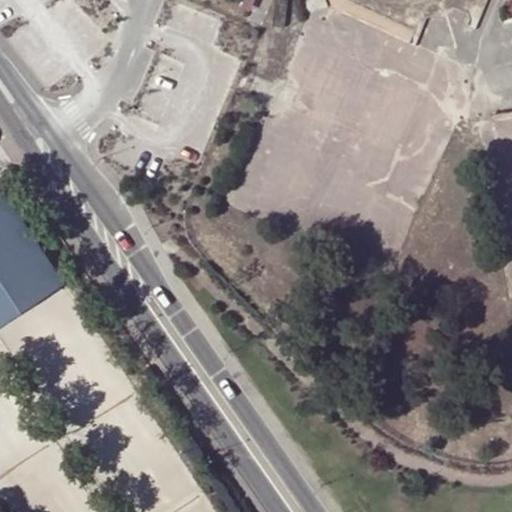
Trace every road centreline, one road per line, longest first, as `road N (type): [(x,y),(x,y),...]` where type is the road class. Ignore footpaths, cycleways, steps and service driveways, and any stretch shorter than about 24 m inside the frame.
road 1 (tertiary): [(313,511),(0,61)]
road 2 (tertiary): [(0,110),(277,511)]
